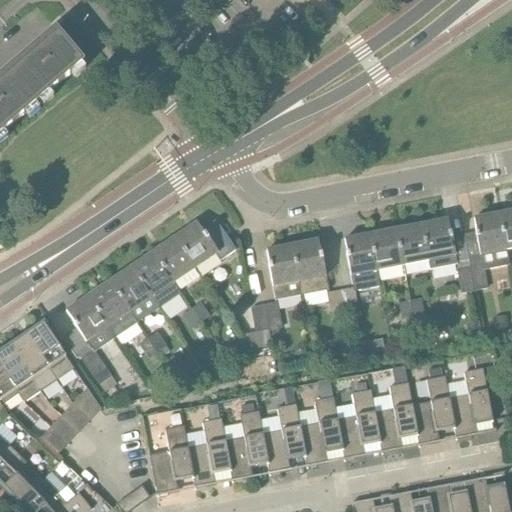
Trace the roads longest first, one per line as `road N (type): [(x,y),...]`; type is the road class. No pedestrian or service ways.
road 1 (residential): [(511,158),(276,200),(255,195),(216,153)]
road 2 (tertiary): [(216,153),(369,63),(451,0)]
road 3 (tertiary): [(0,291),(216,153)]
road 4 (residential): [(216,153),(89,0)]
road 5 (residential): [(331,493),(496,461)]
